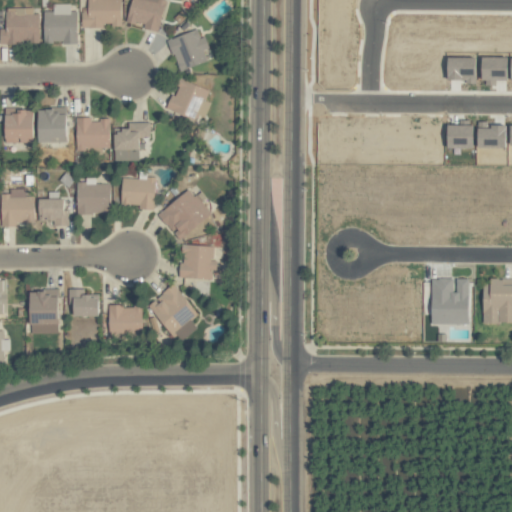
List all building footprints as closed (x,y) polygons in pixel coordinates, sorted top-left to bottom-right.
[(122,0),(88,0),(88,10),(82,10),(82,26),(122,27),(122,0)] [(166,0),(165,0),(132,0),(127,22),(159,30),(166,0)] [(77,11),(70,11),(70,4),(52,4),(53,11),(44,11),(44,43),(78,42),(77,11)] [(6,8),(6,29),(0,29),(0,42),(37,43),(38,8),(6,8)] [(168,39),(179,71),(207,62),(203,49),(209,47),(205,37),(201,38),(198,30),(168,39)] [(203,107),(210,91),(181,78),(168,107),(193,118),(199,105),(203,107)] [(39,142),(68,142),(67,107),(57,108),(57,110),(38,110),(39,142)] [(6,142),(34,143),(34,109),(6,109),(6,142)] [(110,148),(109,119),(75,119),(76,153),(102,152),(102,148),(110,148)] [(151,137),(150,122),(128,122),(128,128),(115,129),(115,151),(120,150),(120,161),(140,160),(140,137),(151,137)] [(139,179),(122,178),(121,207),(154,209),(155,175),(139,175),(139,179)] [(111,184),(95,184),(95,180),(77,180),(77,213),(110,214),(111,184)] [(2,227),(16,226),(16,224),(35,224),(34,197),(25,197),(25,189),(9,189),(9,194),(1,194),(2,227)] [(194,197),(190,190),(158,212),(178,240),(214,214),(199,193),(194,197)] [(67,198),(40,199),(40,220),(53,220),(53,226),(67,226),(67,198)] [(214,246),(183,244),(182,278),(212,279),(212,270),(217,271),(217,260),(213,260),(214,246)] [(469,278),(455,278),(455,279),(432,279),(432,324),(469,325),(469,278)] [(483,323),(511,323),(511,280),(484,279),(483,323)] [(199,314),(173,284),(148,306),(180,342),(197,327),(191,321),(199,314)] [(84,289),(69,289),(69,305),(74,305),(74,317),(100,316),(99,296),(85,297),(84,289)] [(58,290),(30,291),(31,334),(59,333),(58,290)] [(143,333),(142,306),(109,306),(110,334),(143,333)] [(4,331),(0,330),(0,363),(4,363),(4,351),(10,351),(10,339),(4,340),(4,331)]
